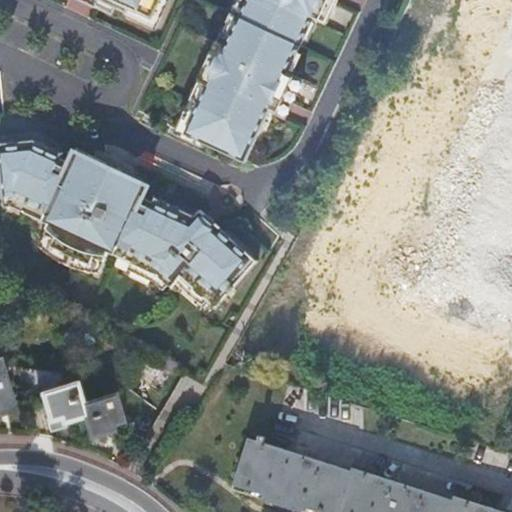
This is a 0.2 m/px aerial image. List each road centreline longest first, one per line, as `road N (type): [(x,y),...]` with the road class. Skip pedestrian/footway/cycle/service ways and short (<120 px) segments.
road 1 (unknown): [(511,81),(448,228),(458,263),(511,311)]
road 2 (tertiary): [(124,511),(91,492),(0,468)]
